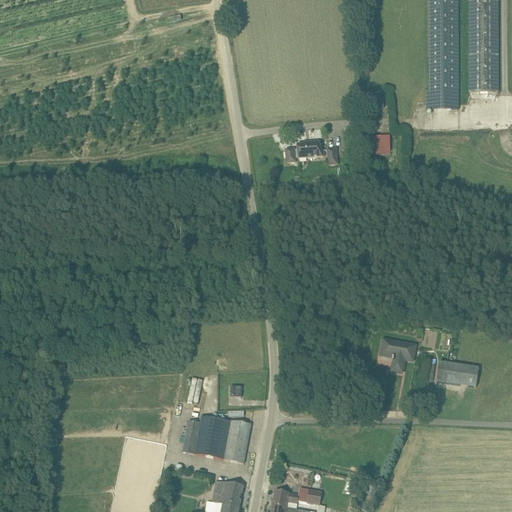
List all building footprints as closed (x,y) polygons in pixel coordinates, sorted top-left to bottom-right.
[(429,90),(458,91),(457,0),(469,0),(470,94),(498,94),(497,0),(429,0),(429,87),(429,90)] [(362,96),(362,108),(383,107),(383,95),(362,96)] [(375,156),(392,156),(392,136),(374,137),(375,156)] [(294,150),(286,151),(287,164),(295,163),(295,159),(298,159),(298,160),(324,158),(323,151),(320,151),(319,142),(311,143),(311,145),(297,146),(297,150),(294,151),(294,150)] [(327,150),(329,166),(338,165),(336,150),(327,150)] [(390,372),(402,374),(405,359),(413,360),(416,347),(383,341),(380,356),(393,359),(390,372)] [(436,383),(473,388),(476,389),(479,369),(439,363),(436,383)] [(188,400),(192,401),(195,391),(200,392),(203,381),(194,379),(188,400)] [(230,398),(241,399),(241,388),(231,388),(230,398)] [(244,465),(251,426),(201,416),(200,424),(201,424),(194,456),(244,465)] [(346,493),(354,495),(358,482),(350,480),(346,493)] [(238,511),(243,488),(233,486),(227,485),(216,483),(213,504),(215,504),(213,511),(238,511)] [(379,486),(370,483),(366,493),(374,497),(379,486)] [(275,492),(272,506),(296,511),(299,497),(275,492)] [(307,504),(319,506),(321,494),(309,492),(307,504)]
